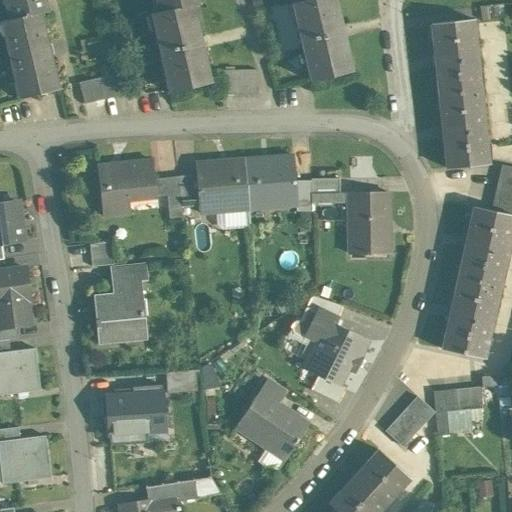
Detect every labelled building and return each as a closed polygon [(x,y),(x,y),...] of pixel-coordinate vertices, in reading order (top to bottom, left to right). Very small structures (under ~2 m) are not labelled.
[(45,0),(3,0),(8,18),(8,19),(40,11),(40,12),(47,10),(45,0)] [(154,0),(157,11),(157,12),(193,3),(201,1),(200,0),(154,0)] [(300,0),(299,0),(291,2),(309,80),(353,70),(335,0),(300,0)] [(193,3),(157,12),(157,11),(150,13),(168,92),(211,81),(204,48),(205,48),(203,36),(201,36),(193,3)] [(40,11),(8,19),(8,18),(0,20),(0,22),(18,97),(58,88),(40,12),(40,11)] [(433,23),(441,97),(480,93),(472,19),(433,23)] [(257,70),(221,70),(222,94),(258,94),(257,70)] [(119,72),(109,75),(114,96),(125,93),(119,72)] [(109,75),(99,77),(104,98),(114,96),(109,75)] [(99,77),(89,80),(94,101),(104,98),(99,77)] [(89,80),(79,82),(84,103),(94,101),(89,80)] [(441,97),(448,167),(488,163),(480,93),(441,97)] [(292,155),(244,160),(248,209),(297,205),(292,155)] [(152,159),(98,164),(103,214),(130,211),(129,201),(156,198),(156,195),(154,177),(152,159)] [(244,160),(196,164),(196,173),(199,205),(200,207),(230,204),(230,211),(248,209),(244,160)] [(511,167),(502,166),(493,210),(511,213),(511,167)] [(196,173),(178,175),(181,206),(199,205),(196,173)] [(178,175),(154,177),(156,195),(167,194),(169,216),(182,215),(181,206),(178,175)] [(386,192),(355,192),(356,233),(350,233),(350,253),(389,253),(389,232),(386,232),(386,192)] [(16,201),(0,203),(0,242),(1,243),(22,240),(16,201)] [(476,206),(460,277),(499,286),(511,228),(511,213),(493,210),(476,206)] [(112,242),(90,244),(92,266),(114,264),(112,242)] [(145,263),(113,267),(115,283),(140,280),(146,279),(145,263)] [(0,303),(26,300),(30,299),(25,268),(0,271),(0,303)] [(460,277),(445,349),(484,357),(499,286),(460,277)] [(140,280),(115,283),(117,301),(96,303),(98,318),(95,319),(96,328),(99,328),(101,342),(146,337),(140,280)] [(342,305),(313,295),(311,297),(306,306),(338,318),(342,305)] [(29,324),(26,300),(0,303),(0,327),(16,326),(29,324)] [(338,318),(306,306),(300,319),(293,321),(290,327),(293,334),(299,337),(306,334),(317,339),(327,344),(335,325),(338,318)] [(367,340),(335,325),(327,344),(317,339),(305,363),(320,370),(318,374),(339,384),(339,383),(348,366),(354,369),(360,357),(359,357),(367,340)] [(0,340),(8,339),(17,338),(16,326),(0,327),(0,340)] [(0,340),(0,352),(9,351),(8,339),(0,340)] [(9,351),(0,352),(0,394),(40,390),(35,348),(9,351)] [(195,369),(166,372),(168,388),(197,385),(195,369)] [(339,384),(318,374),(311,389),(338,403),(346,387),(339,383),(339,384)] [(496,374),(481,376),(482,386),(497,384),(496,374)] [(286,392),(267,379),(259,391),(278,404),(278,403),(286,392)] [(161,385),(133,387),(134,394),(108,396),(111,444),(113,444),(113,442),(126,441),(126,446),(129,445),(129,441),(146,440),(147,442),(148,442),(147,430),(165,428),(161,385)] [(480,386),(444,390),(447,412),(482,408),(480,386)] [(444,390),(432,391),(437,435),(449,434),(447,412),(444,390)] [(278,404),(259,391),(235,427),(285,460),(309,423),(278,403),(278,404)] [(418,397),(386,431),(401,445),(433,412),(418,397)] [(18,426),(0,428),(0,439),(19,437),(18,426)] [(19,437),(0,439),(0,466),(2,482),(50,476),(45,434),(19,437)] [(377,511),(410,477),(380,450),(331,504),(336,509),(339,511),(377,511)] [(177,482),(145,488),(147,498),(148,497),(149,499),(174,495),(175,499),(180,498),(177,482)] [(147,498),(118,503),(119,511),(176,511),(175,499),(174,495),(149,499),(148,497),(147,498)]
